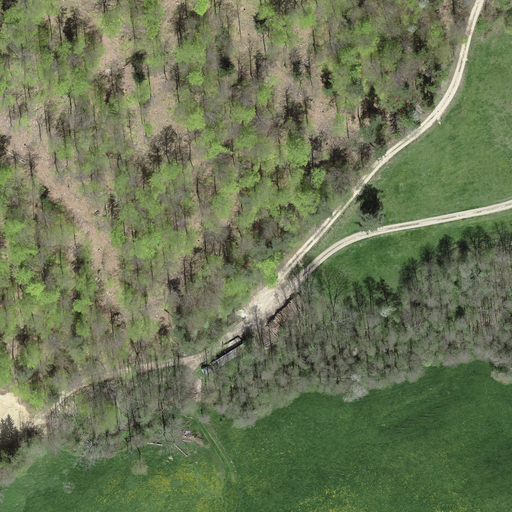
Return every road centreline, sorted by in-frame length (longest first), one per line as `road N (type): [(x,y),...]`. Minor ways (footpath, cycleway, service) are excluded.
road 1 (track): [(479,0),(440,109),(378,161),(276,279),(273,296),(282,299),(321,256),(352,238),(511,204)]
road 2 (track): [(0,444),(22,434),(66,390),(210,348),(273,296)]
